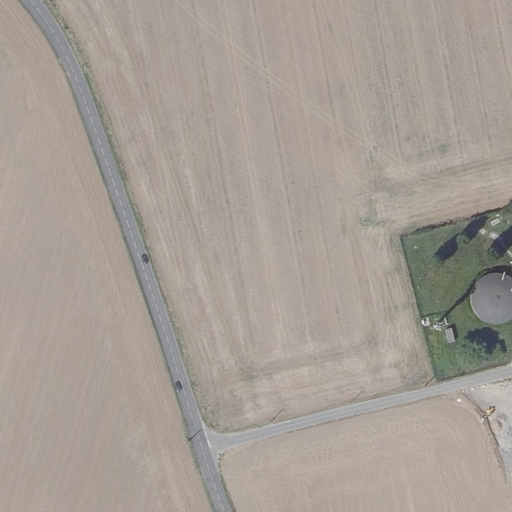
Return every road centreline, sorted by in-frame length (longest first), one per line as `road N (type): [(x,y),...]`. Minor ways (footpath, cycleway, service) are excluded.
road 1 (tertiary): [(208,452),(87,86),(28,0)]
road 2 (unclassified): [(208,452),(511,376)]
